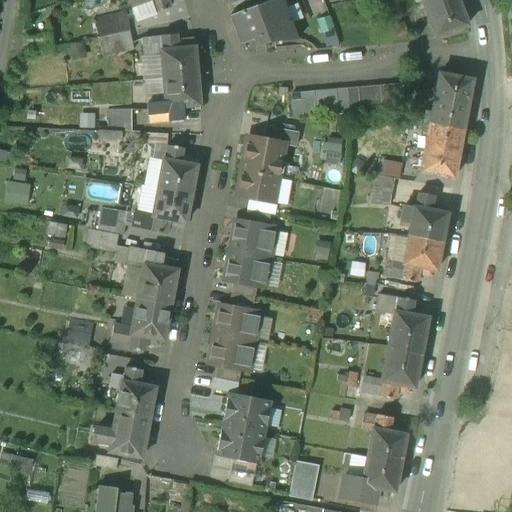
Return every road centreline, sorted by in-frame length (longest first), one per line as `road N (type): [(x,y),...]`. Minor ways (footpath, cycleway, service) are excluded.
road 1 (tertiary): [(491,49),(492,123),(479,226),(421,511)]
road 2 (residential): [(162,444),(217,157),(221,73)]
road 3 (residential): [(491,49),(221,73)]
